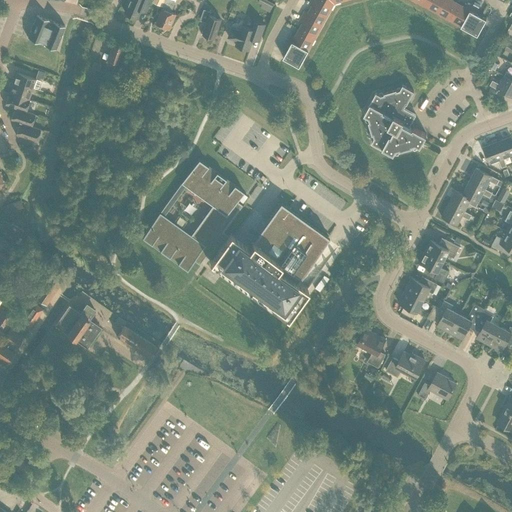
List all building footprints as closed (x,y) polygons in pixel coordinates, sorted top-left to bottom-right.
[(130,0),(125,12),(137,18),(141,9),(146,12),(150,0),(130,0)] [(153,0),(153,1),(164,6),(156,24),(169,29),(176,13),(171,11),(175,2),(170,0),(153,0)] [(334,3),(344,0),(413,0),(477,35),(486,19),(475,13),(477,10),(472,7),(466,4),(465,7),(451,0),(310,0),(309,4),(312,5),(308,12),(305,10),(299,21),(302,22),(295,36),(292,34),(286,45),(289,47),(283,58),(299,66),(334,3)] [(215,38),(221,19),(210,15),(211,11),(204,9),(200,20),(207,22),(203,34),(215,38)] [(49,19),(37,15),(28,38),(55,49),(65,26),(53,21),(52,22),(49,20),(49,19)] [(252,29),(242,26),(241,30),(231,27),(227,38),(237,41),(235,45),(249,50),(253,39),(259,42),(265,25),(255,21),(252,29)] [(115,69),(122,48),(112,45),(109,55),(108,54),(106,60),(106,66),(115,69)] [(11,82),(36,91),(37,89),(39,87),(41,82),(40,80),(36,79),(17,72),(14,78),(12,78),(11,82)] [(511,79),(504,76),(500,84),(492,80),(487,90),(496,94),(498,89),(511,96),(511,79)] [(35,93),(36,91),(11,82),(10,86),(12,87),(10,92),(29,99),(31,91),(35,93)] [(420,145),(426,134),(413,127),(413,128),(409,126),(412,121),(408,119),(409,117),(411,118),(414,114),(403,108),(406,103),(407,104),(414,91),(403,84),(400,90),(397,90),(396,89),(384,93),(384,94),(381,95),(376,92),(364,114),(369,117),(370,120),(369,120),(372,133),(374,133),(375,136),(372,141),(394,153),(396,148),(399,147),(400,148),(412,144),(412,143),(415,142),(420,145)] [(29,99),(10,92),(9,92),(5,104),(15,107),(25,111),(29,99)] [(35,114),(25,111),(15,107),(11,119),(20,122),(31,126),(35,114)] [(40,129),(31,126),(20,122),(16,134),(36,141),(40,129)] [(511,139),(511,136),(497,141),(503,158),(511,155),(511,154),(511,139)] [(503,158),(497,141),(483,146),(489,163),(499,160),(501,167),(506,166),(503,158)] [(243,191),(198,158),(180,183),(181,183),(159,212),(159,211),(141,236),(186,269),(193,260),(199,264),(205,255),(211,259),(209,262),(212,264),(212,263),(285,316),(287,318),(308,290),(296,281),(329,237),(280,201),(257,232),(258,233),(252,240),(248,246),(230,233),(229,235),(223,231),(242,205),(236,201),(243,191)] [(476,167),(469,180),(485,189),(489,180),(497,184),(499,180),(476,167)] [(471,198),(469,203),(476,207),(483,193),(490,197),(492,193),(485,189),(469,180),(462,193),(471,198)] [(510,191),(502,187),(496,199),(504,203),(510,191)] [(464,211),(469,203),(471,198),(462,193),(455,190),(448,202),(464,211)] [(472,215),(464,211),(448,202),(441,216),(457,224),(462,216),(469,219),(472,215)] [(5,235),(0,231),(0,246),(8,252),(19,236),(19,237),(23,230),(13,224),(11,224),(8,230),(5,235)] [(511,249),(511,233),(507,231),(503,239),(497,235),(492,245),(504,252),(507,246),(511,249)] [(430,240),(425,250),(443,260),(447,254),(454,257),(460,246),(445,239),(442,246),(430,240)] [(440,267),(443,260),(425,250),(419,261),(430,267),(427,274),(441,281),(447,270),(440,267)] [(60,281),(48,272),(47,274),(48,275),(34,295),(46,303),(60,281)] [(411,277),(405,289),(424,300),(429,291),(433,293),(437,284),(422,276),(419,281),(411,277)] [(420,307),(424,300),(405,289),(398,302),(422,314),(424,309),(420,307)] [(30,300),(24,309),(16,320),(29,329),(42,309),(30,300)] [(437,326),(449,332),(459,313),(451,309),(453,305),(444,300),(436,315),(441,318),(437,326)] [(468,317),(459,313),(449,332),(462,339),(473,318),(478,321),(485,309),(475,303),(468,317)] [(87,346),(100,327),(87,318),(94,309),(87,305),(81,314),(69,305),(56,324),(68,332),(67,333),(75,338),(87,346)] [(433,320),(436,315),(440,308),(434,305),(428,317),(433,320)] [(494,314),(485,309),(475,328),(480,331),(477,338),(489,344),(499,326),(490,321),(494,314)] [(2,310),(0,313),(0,329),(4,333),(14,319),(2,310)] [(124,326),(117,337),(150,358),(157,347),(124,326)] [(508,330),(499,326),(489,344),(501,351),(505,344),(510,347),(511,344),(511,326),(510,326),(508,330)] [(379,351),(386,339),(366,328),(357,343),(373,351),(367,361),(378,367),(385,354),(379,351)] [(15,348),(16,348),(23,337),(11,329),(3,340),(4,340),(15,348)] [(0,371),(5,365),(3,364),(5,361),(7,362),(15,351),(14,350),(15,348),(4,340),(3,342),(0,340),(0,371)] [(416,377),(425,360),(417,356),(416,358),(404,351),(399,360),(393,357),(386,370),(398,376),(402,369),(416,377)] [(448,399),(456,384),(444,377),(444,376),(437,372),(430,385),(425,382),(418,395),(425,399),(431,389),(448,399)] [(179,405),(206,426),(221,407),(212,400),(204,411),(188,398),(196,388),(191,384),(185,391),(182,389),(179,393),(174,389),(168,397),(173,401),(171,405),(176,409),(179,405)] [(209,394),(224,405),(228,398),(214,387),(209,394)] [(197,392),(194,397),(206,406),(209,401),(197,392)] [(511,400),(508,398),(497,420),(511,427),(511,400)] [(228,443),(241,420),(234,417),(240,405),(230,400),(227,407),(222,405),(218,413),(221,415),(212,432),(222,437),(221,439),(228,443)] [(237,414),(244,420),(237,428),(245,435),(258,418),(243,406),(237,414)] [(41,487),(48,491),(61,468),(54,464),(41,487)] [(130,464),(126,467),(132,474),(136,470),(130,464)] [(74,508),(80,511),(81,511),(100,483),(92,479),(74,508)] [(242,511),(246,507),(239,501),(228,511),(242,511)]
